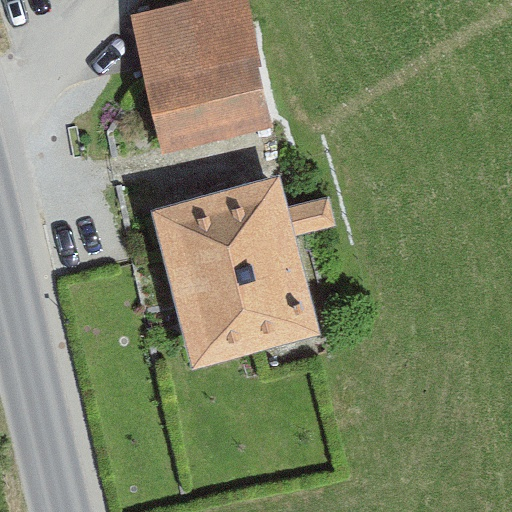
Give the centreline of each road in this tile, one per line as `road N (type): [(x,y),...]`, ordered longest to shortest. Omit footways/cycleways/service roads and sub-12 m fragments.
road 1 (secondary): [(0,257),(62,511)]
road 2 (track): [(0,122),(126,0)]
